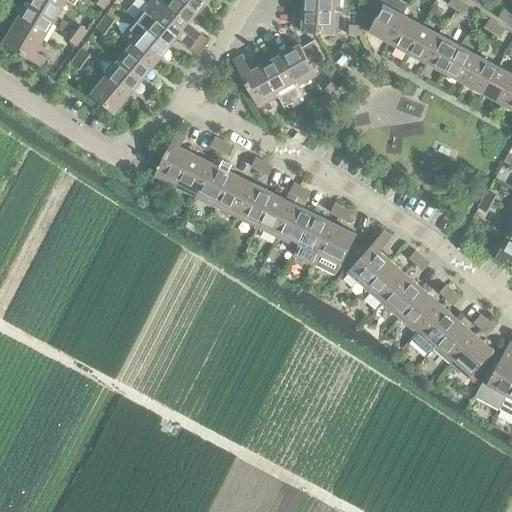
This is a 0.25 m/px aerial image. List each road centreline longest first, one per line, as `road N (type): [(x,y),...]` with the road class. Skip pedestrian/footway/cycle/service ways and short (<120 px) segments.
road 1 (residential): [(511,307),(423,236),(189,103)]
road 2 (residential): [(0,82),(112,153),(189,103)]
